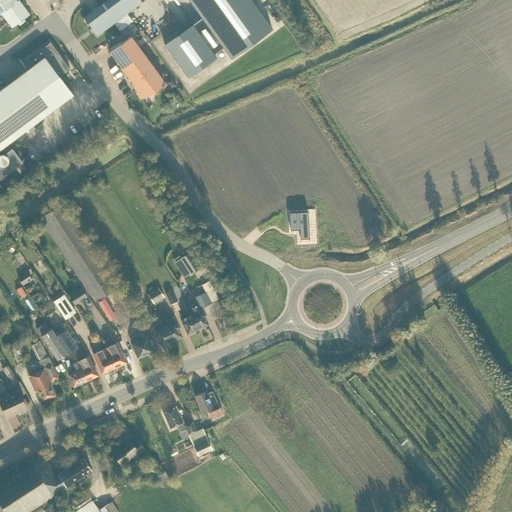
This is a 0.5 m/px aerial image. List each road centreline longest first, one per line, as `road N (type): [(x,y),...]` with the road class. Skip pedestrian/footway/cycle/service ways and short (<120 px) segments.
road 1 (unclassified): [(301,282),(217,227),(52,20)]
road 2 (primary): [(0,451),(297,320)]
road 3 (unclassified): [(343,327),(380,340),(417,296),(511,236)]
